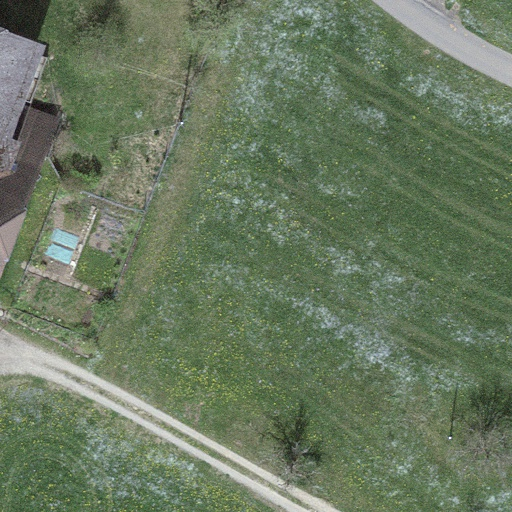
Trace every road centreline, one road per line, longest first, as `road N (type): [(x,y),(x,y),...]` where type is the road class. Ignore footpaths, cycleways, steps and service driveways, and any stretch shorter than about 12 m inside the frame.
road 1 (track): [(0,378),(57,384),(137,419),(301,511)]
road 2 (unclassified): [(394,0),(511,66)]
